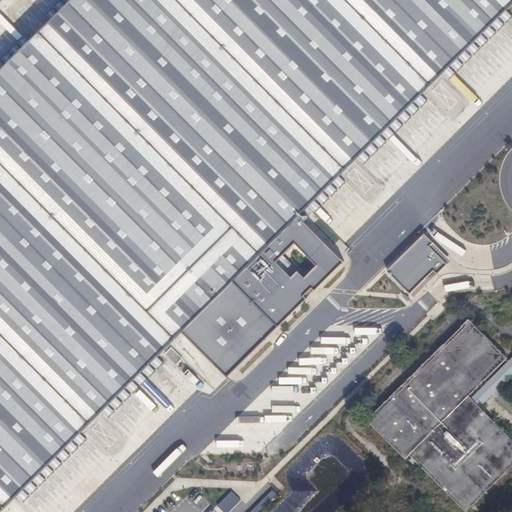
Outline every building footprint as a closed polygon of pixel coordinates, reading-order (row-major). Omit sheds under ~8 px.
[(511,0),(72,0),(0,72),(0,511),(511,3),(511,0)] [(426,234),(389,269),(414,295),(451,260),(426,234)] [(470,320),(369,421),(408,460),(412,455),(466,510),(511,466),(511,441),(469,398),(508,358),(470,320)] [(264,402),(281,423),(318,393),(308,380),(305,382),(298,374),(264,402)] [(228,511),(240,500),(231,491),(217,506),(223,511),(228,511)]
